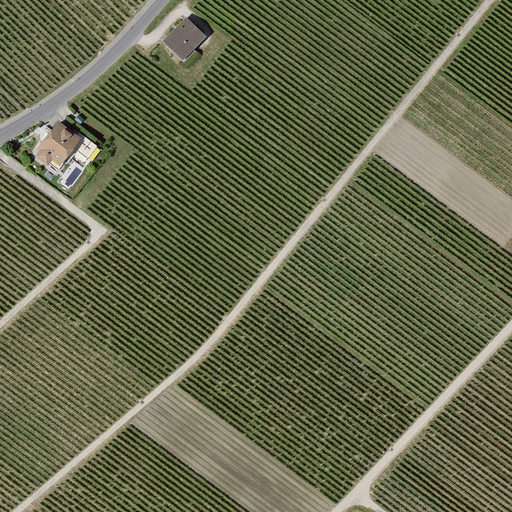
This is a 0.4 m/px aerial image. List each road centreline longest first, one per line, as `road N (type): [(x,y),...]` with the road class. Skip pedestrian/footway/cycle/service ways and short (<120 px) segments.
road 1 (track): [(490,0),(201,354),(17,511)]
road 2 (track): [(0,154),(101,232),(0,324)]
road 3 (track): [(511,327),(337,511)]
road 4 (tertiary): [(164,0),(97,70),(0,135)]
